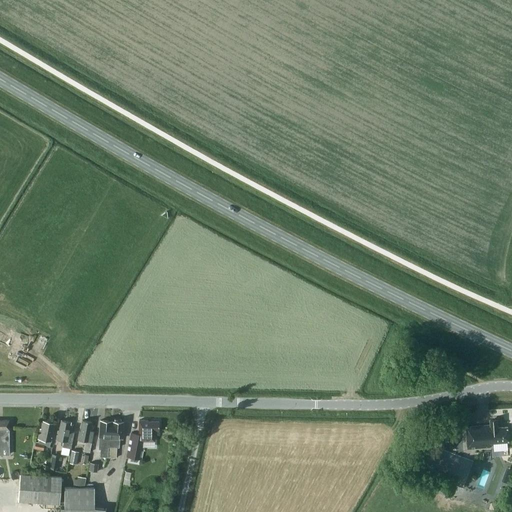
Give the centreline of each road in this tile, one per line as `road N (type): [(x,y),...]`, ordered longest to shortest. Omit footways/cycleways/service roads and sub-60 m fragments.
road 1 (secondary): [(511,352),(315,259),(0,79)]
road 2 (tertiary): [(511,387),(345,405),(0,399)]
